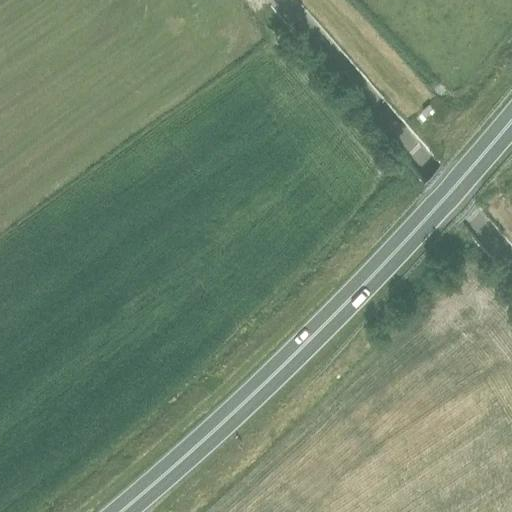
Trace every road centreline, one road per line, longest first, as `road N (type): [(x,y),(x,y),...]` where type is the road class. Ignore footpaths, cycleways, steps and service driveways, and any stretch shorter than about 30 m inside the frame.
road 1 (trunk): [(120,511),(265,384),(511,122)]
road 2 (unclassified): [(511,263),(284,0)]
